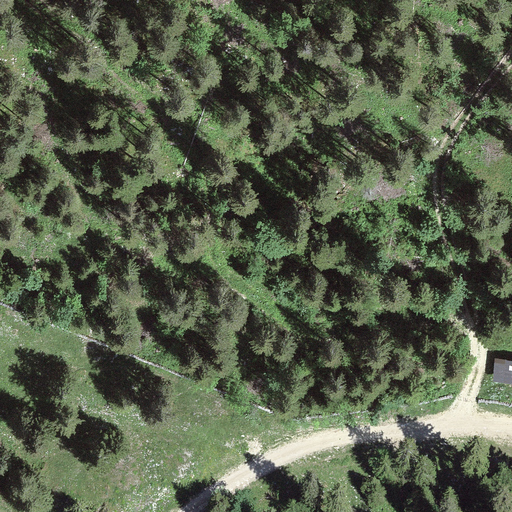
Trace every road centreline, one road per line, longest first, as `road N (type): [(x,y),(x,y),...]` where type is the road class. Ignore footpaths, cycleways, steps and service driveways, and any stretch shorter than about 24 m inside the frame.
road 1 (track): [(461,423),(481,345),(442,215),(438,169),(463,122),(511,63)]
road 2 (track): [(195,511),(304,451),(461,423)]
